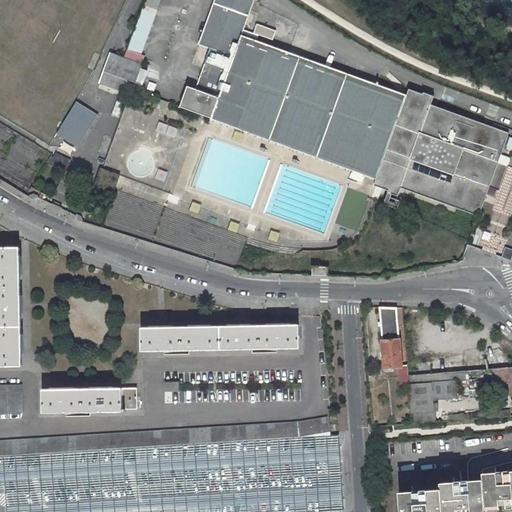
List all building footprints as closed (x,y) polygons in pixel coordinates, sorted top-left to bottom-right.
[(161,0),(145,0),(128,49),(142,54),(161,0)] [(406,98),(241,38),(254,0),(215,0),(199,44),(211,49),(196,90),(191,88),(184,108),(211,118),(211,120),(376,180),(374,186),(388,191),(388,193),(398,197),(401,188),(479,216),(490,186),(498,162),(501,155),(509,133),(431,105),(434,96),(424,93),(423,95),(409,89),(406,98)] [(142,65),(145,56),(142,54),(128,49),(124,58),(142,65)] [(100,83),(124,91),(128,80),(136,83),(142,65),(124,58),(111,53),(100,83)] [(99,118),(80,106),(60,138),(79,150),(99,118)] [(0,178),(27,195),(52,153),(0,121),(0,178)] [(175,138),(179,129),(160,122),(157,131),(175,138)] [(68,163),(54,155),(51,159),(65,167),(68,163)] [(501,155),(498,162),(508,166),(510,158),(501,155)] [(504,177),(508,166),(498,162),(490,186),(499,190),(504,177)] [(101,168),(93,188),(113,195),(117,184),(109,181),(112,172),(104,169),(101,168)] [(165,182),(168,172),(159,169),(156,179),(165,182)] [(109,181),(117,184),(120,175),(112,172),(109,181)] [(79,180),(90,184),(93,177),(82,173),(79,180)] [(0,247),(0,366),(22,366),(20,248),(0,247)] [(511,260),(511,258),(511,249),(507,247),(502,256),(511,260)] [(329,276),(329,267),(313,266),(312,275),(329,276)] [(407,366),(402,366),(397,308),(379,307),(384,368),(399,367),(400,374),(408,374),(407,366)] [(299,325),(142,328),(142,351),(300,348),(299,325)] [(511,367),(492,369),(509,393),(511,391),(511,367)] [(469,378),(469,371),(408,376),(409,383),(456,379),(469,378)] [(457,397),(456,379),(409,383),(411,413),(433,412),(432,399),(457,397)] [(165,382),(165,392),(179,392),(179,382),(165,382)] [(0,413),(23,413),(22,384),(0,384),(0,413)] [(138,409),(137,388),(43,390),(43,413),(126,411),(126,409),(138,409)] [(486,412),(486,418),(510,416),(509,410),(499,411),(497,405),(489,408),(485,408),(486,412)] [(433,412),(411,413),(412,424),(436,422),(435,412),(433,412)] [(448,415),(448,421),(486,418),(486,412),(448,415)] [(331,417),(294,422),(0,440),(0,456),(332,435),(331,417)] [(0,456),(0,511),(165,511),(191,510),(194,510),(194,511),(317,511),(344,511),(343,490),(340,435),(332,435),(0,456)] [(511,471),(482,474),(483,480),(441,483),(441,489),(399,492),(400,511),(485,511),(485,507),(511,504),(511,471)]
